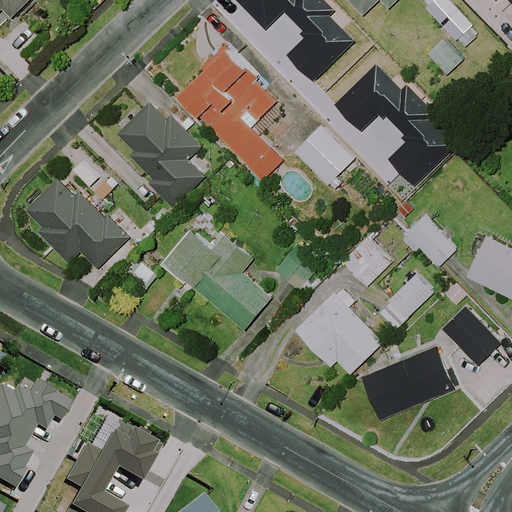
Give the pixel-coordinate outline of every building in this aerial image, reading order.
[(0,0),(0,14),(4,10),(12,18),(30,0),(0,0)] [(347,0),(363,16),(379,0),(380,0),(387,7),(395,0),(347,0)] [(417,0),(428,10),(438,0),(417,0)] [(449,0),(438,0),(428,10),(465,49),(481,33),(449,0)] [(339,32),(312,2),(297,15),(293,10),(270,31),(275,36),(263,47),(290,77),(339,32)] [(463,60),(443,39),(428,54),(448,75),(463,60)] [(282,97),(232,47),(181,97),(264,180),(284,160),(251,128),(282,97)] [(421,99),(399,78),(379,99),(401,120),(421,99)] [(152,104),(139,116),(132,109),(114,127),(121,134),(137,151),(132,156),(154,179),(149,183),(173,207),(204,177),(187,159),(201,146),(172,117),(168,120),(152,104)] [(342,182),(337,177),(354,161),(322,127),(296,152),(328,186),(334,191),(342,182)] [(99,269),(128,239),(79,192),(75,196),(59,180),(27,213),(41,227),(37,230),(70,262),(81,251),(99,269)] [(458,248),(422,211),(398,235),(418,255),(422,251),(439,267),(458,248)] [(213,245),(194,229),(165,264),(245,330),(273,297),(243,273),(255,259),(223,233),(213,245)] [(511,248),(487,236),(468,276),(511,297),(511,248)] [(393,262),(371,239),(345,264),(368,286),(393,262)] [(325,276),(293,250),(277,270),(309,296),(325,276)] [(146,287),(157,275),(143,262),(132,275),(146,287)] [(401,280),(407,285),(380,311),(398,329),(435,291),(419,275),(412,269),(401,280)] [(357,299),(344,285),(297,330),(331,365),(338,358),(352,372),(384,341),(350,306),(357,299)] [(502,343),(468,306),(443,328),(478,365),(502,343)] [(454,389),(437,347),(364,378),(382,419),(454,389)] [(119,460),(85,442),(61,486),(107,511),(124,511),(149,469),(122,454),(119,460)] [(10,511),(37,465),(0,444),(0,511),(1,511),(10,511)] [(213,511),(201,495),(178,511),(213,511)]
